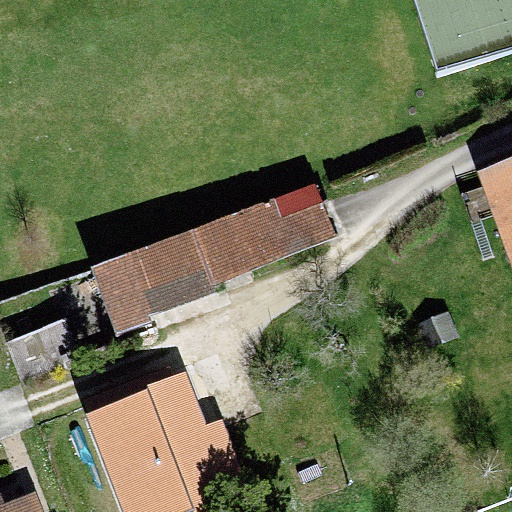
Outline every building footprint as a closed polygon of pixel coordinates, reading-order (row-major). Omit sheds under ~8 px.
[(511,0),(410,0),(435,78),(511,53),(511,0)] [(498,227),(511,267),(511,172),(492,180),(505,214),(498,220),(498,227)] [(193,236),(211,286),(326,240),(307,191),(193,236)] [(115,330),(213,293),(211,286),(193,236),(93,269),(115,330)] [(62,330),(11,349),(21,385),(76,363),(62,330)] [(188,511),(235,494),(212,434),(198,440),(177,386),(158,393),(153,379),(116,393),(122,407),(88,420),(122,511),(188,511)] [(0,511),(38,511),(34,500),(3,511),(1,511),(0,508),(0,511)]
